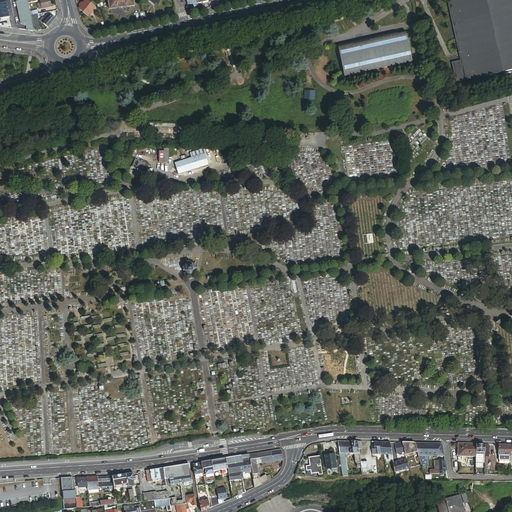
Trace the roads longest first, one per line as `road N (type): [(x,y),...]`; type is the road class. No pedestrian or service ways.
road 1 (tertiary): [(293,438),(0,471)]
road 2 (secondary): [(511,372),(434,511)]
road 3 (tertiary): [(446,434),(293,438)]
